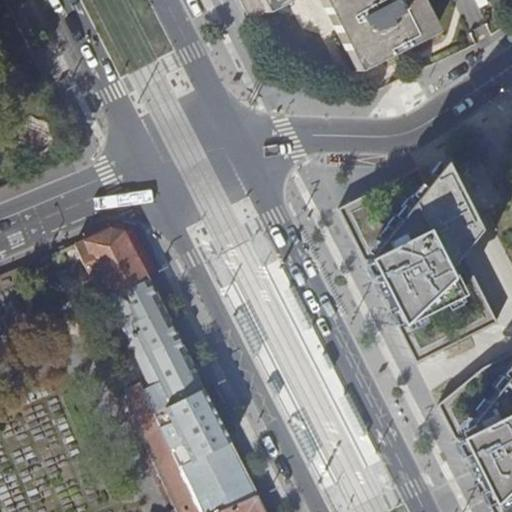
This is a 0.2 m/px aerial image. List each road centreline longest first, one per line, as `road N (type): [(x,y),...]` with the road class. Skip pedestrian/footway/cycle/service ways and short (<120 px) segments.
road 1 (primary): [(425,511),(239,144)]
road 2 (primary): [(142,164),(320,511)]
road 3 (tertiary): [(503,72),(406,134),(239,144)]
road 4 (primary): [(61,0),(142,164)]
road 5 (primary): [(239,144),(165,0)]
road 6 (secondary): [(142,164),(0,222)]
